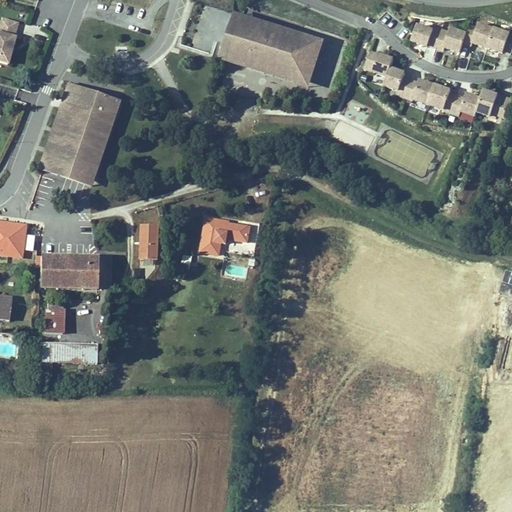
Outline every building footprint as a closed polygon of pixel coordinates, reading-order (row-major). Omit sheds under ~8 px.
[(243,15),(234,12),(222,49),(293,72),(305,34),(243,15)] [(0,59),(8,62),(16,34),(15,33),(18,21),(1,16),(0,18),(0,59)] [(473,17),(467,31),(464,39),(487,48),(495,27),(488,25),(490,22),(473,17)] [(437,25),(420,20),(412,42),(429,48),(429,47),(435,49),(436,48),(442,30),(436,28),(437,25)] [(449,32),(442,30),(436,48),(444,50),(445,48),(460,54),(464,39),(467,31),(451,26),(449,32)] [(511,32),(495,27),(487,48),(504,54),(511,32)] [(293,72),(222,49),(219,58),(310,87),(325,40),(305,34),(293,72)] [(388,76),(392,65),(395,58),(373,51),(364,71),(376,75),(378,73),(388,76)] [(404,98),(411,79),(404,77),(407,70),(392,65),(388,76),(385,85),(399,90),(397,96),(404,98)] [(428,104),(435,83),(420,77),(418,81),(411,79),(404,98),(404,99),(413,102),(414,99),(428,104)] [(451,115),(459,95),(451,92),(452,88),(435,82),(435,83),(428,104),(443,110),(442,111),(451,115)] [(40,167),(43,168),(59,174),(62,165),(89,174),(110,114),(116,116),(121,101),(69,83),(40,167)] [(511,102),(511,97),(484,88),(481,96),(476,111),(491,117),(492,114),(506,119),(511,102)] [(476,111),(481,96),(467,90),(464,97),(459,95),(451,115),(459,118),(461,111),(474,116),(476,111)] [(92,185),(116,116),(110,114),(89,174),(62,165),(59,174),(92,185)] [(248,242),(250,226),(229,223),(229,221),(205,217),(200,252),(219,255),(221,243),(226,244),(227,239),(248,242)] [(13,248),(17,223),(0,220),(0,252),(2,253),(3,246),(13,248)] [(161,225),(141,224),(139,258),(159,259),(161,225)] [(96,252),(41,250),(40,285),(106,287),(111,288),(111,283),(112,253),(96,252)] [(193,257),(184,255),(181,269),(190,270),(193,257)] [(225,266),(225,275),(241,275),(241,266),(225,266)] [(144,269),(131,268),(131,278),(143,279),(144,269)] [(0,317),(8,319),(11,297),(0,295),(0,317)] [(45,307),(44,331),(63,331),(64,307),(45,307)] [(101,342),(40,340),(40,376),(56,377),(56,361),(101,362),(101,342)]
